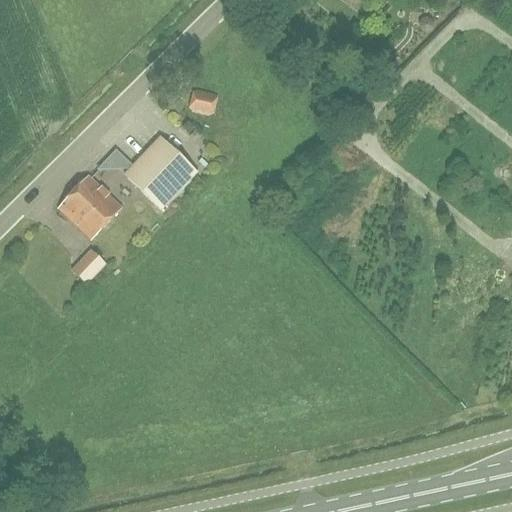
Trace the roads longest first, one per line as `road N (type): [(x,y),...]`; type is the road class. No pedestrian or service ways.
road 1 (unclassified): [(0,225),(228,0)]
road 2 (primary): [(341,511),(511,475)]
